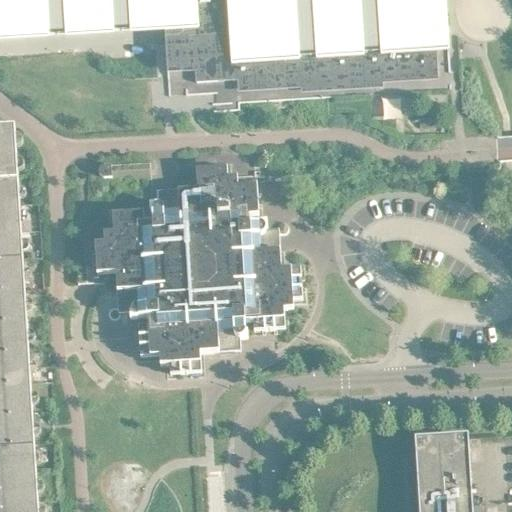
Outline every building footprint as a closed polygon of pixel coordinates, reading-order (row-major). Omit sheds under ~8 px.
[(0,0),(0,38),(168,28),(170,75),(171,89),(173,89),(188,88),(189,92),(189,94),(217,92),(221,92),(222,102),(222,103),(240,102),(242,102),(330,97),(454,89),(453,72),(451,35),(448,0),(0,0)] [(0,125),(0,511),(41,511),(18,125),(0,125)] [(102,170),(102,171),(102,172),(102,173),(103,174),(103,175),(104,175),(104,176),(105,176),(106,176),(107,177),(108,177),(115,176),(114,164),(107,165),(106,165),(105,165),(104,166),(103,166),(103,167),(102,168),(102,169),(102,170)] [(297,164),(273,166),(274,176),(297,174),(297,164)] [(108,252),(99,252),(100,273),(119,272),(120,291),(130,290),(131,312),(134,312),(135,313),(135,315),(136,316),(137,317),(138,317),(140,318),(141,318),(151,317),(151,325),(144,326),(142,328),(143,355),(145,356),(163,356),(163,363),(165,365),(173,365),(173,372),(175,374),(202,373),(204,370),(203,353),(220,352),(222,350),(222,343),(243,341),(243,338),(244,338),(246,337),(247,336),(248,335),(248,334),(249,333),(249,331),(248,322),(257,321),(257,329),(259,330),(286,329),(288,327),(287,310),(294,309),(296,307),(296,299),(303,299),(305,297),(304,270),(302,269),(284,269),(283,252),(281,250),(273,251),(272,229),(269,229),(269,228),(268,226),(267,225),(266,224),(265,224),(264,223),(262,223),(253,224),(252,215),(260,215),(262,213),(259,175),(221,177),(220,167),(201,169),(199,171),(200,188),(181,189),(182,199),(160,200),(161,204),(154,204),(155,220),(137,221),(136,211),(118,212),(115,215),(117,232),(109,232),(107,234),(108,252)] [(421,511),(511,511),(511,501),(475,503),(471,444),(471,441),(418,445),(421,511)]
